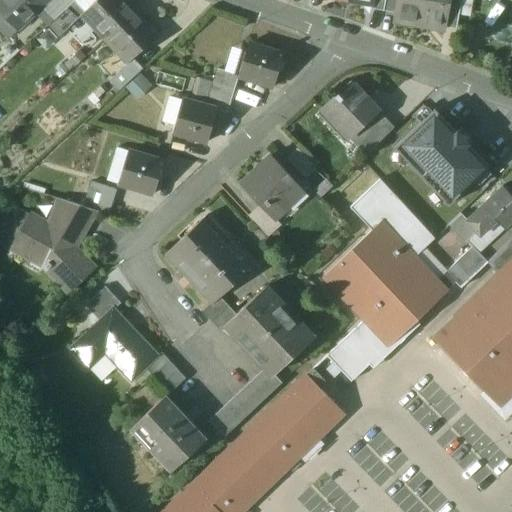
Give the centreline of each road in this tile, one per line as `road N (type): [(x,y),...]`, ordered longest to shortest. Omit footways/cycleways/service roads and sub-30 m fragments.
road 1 (residential): [(340,37),(330,60),(139,246),(147,281),(223,383)]
road 2 (residential): [(511,101),(340,37)]
